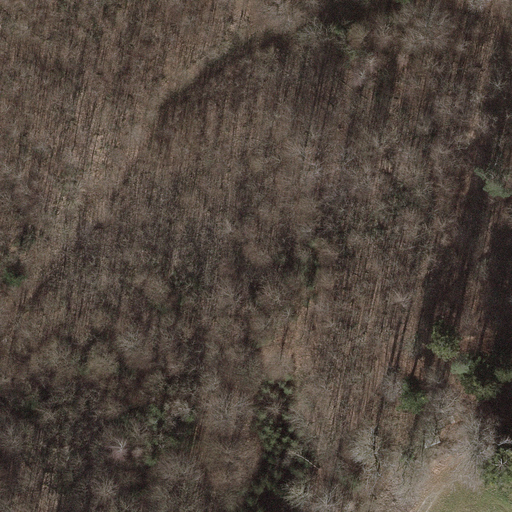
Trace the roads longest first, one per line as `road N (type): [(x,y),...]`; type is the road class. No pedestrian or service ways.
road 1 (track): [(0,328),(68,251),(122,161),(191,88),(239,47),(320,8),(377,0)]
road 2 (track): [(511,242),(439,283),(331,464),(312,511)]
